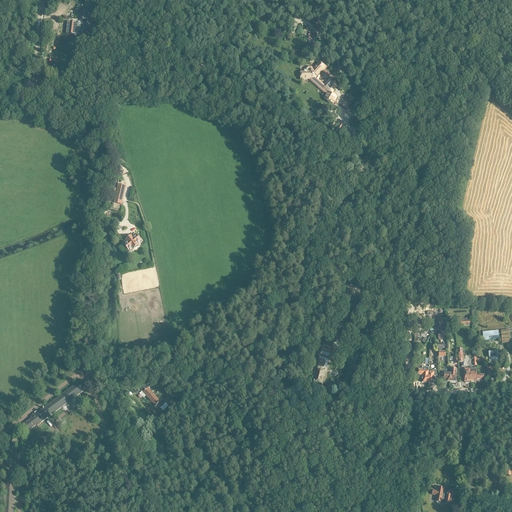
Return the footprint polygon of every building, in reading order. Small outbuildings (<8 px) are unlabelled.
[(94,14),(82,13),(81,20),(88,21),(93,21),(94,14)] [(318,21),(314,27),(318,29),(317,30),(322,33),(326,26),(321,23),(321,22),(318,21)] [(70,22),(68,22),(67,26),(68,26),(67,34),(73,35),(73,38),(92,40),(93,31),(86,31),(87,25),(81,25),(81,23),(70,22)] [(301,32),(301,34),(305,36),(308,38),(307,40),(313,43),(316,38),(315,37),(316,34),(312,32),(311,33),(305,30),(304,31),(302,30),(301,32)] [(315,78),(325,67),(319,63),(314,69),(312,67),(310,66),(309,66),(308,66),(307,67),(306,68),(305,68),(305,69),(305,70),(305,72),(304,72),(300,72),(301,79),(309,79),(327,95),(325,99),(326,100),(326,101),(328,103),(330,103),(332,104),(336,98),(333,96),(334,95),(335,93),(334,92),(337,85),(330,79),(324,86),(315,78)] [(348,101),(351,96),(347,94),(345,96),(342,102),(344,103),(342,106),(348,109),(351,103),(348,101)] [(121,204),(125,186),(119,185),(118,189),(117,188),(114,203),(121,204)] [(128,243),(125,245),(126,248),(127,249),(129,251),(132,248),(134,249),(138,247),(138,244),(141,242),(137,236),(136,236),(135,235),(132,238),(132,237),(127,241),(128,243)] [(349,287),(347,294),(354,296),(355,294),(359,295),(361,289),(358,288),(359,287),(357,286),(357,288),(355,287),(353,289),(349,287)] [(431,332),(431,337),(434,337),(434,334),(438,334),(439,340),(445,340),(445,332),(444,332),(444,330),(445,330),(444,326),(444,319),(444,315),(437,315),(437,320),(435,320),(436,332),(434,333),(433,332),(431,332)] [(498,331),(483,332),(484,341),(489,340),(489,337),(498,336),(498,339),(499,339),(502,339),(502,343),(508,343),(508,339),(509,339),(508,333),(507,333),(507,330),(501,331),(501,334),(499,335),(499,334),(498,331)] [(332,348),(323,345),(321,351),(322,351),(321,355),(326,356),(327,356),(328,356),(329,355),(330,354),(330,353),(330,354),(332,348)] [(498,360),(498,352),(488,353),(489,361),(498,360)] [(325,359),(319,357),(319,361),(318,361),(317,365),(317,364),(316,368),(316,369),(317,369),(314,383),(315,384),(316,385),(319,385),(320,385),(321,385),(323,377),(324,377),(325,373),(328,362),(328,361),(327,360),(326,359),(325,359)] [(429,372),(429,367),(423,366),(422,369),(418,368),(416,375),(422,376),(422,382),(427,383),(428,372),(429,372)] [(470,382),(470,373),(476,372),(476,369),(464,370),(464,382),(465,382),(465,383),(470,383),(470,382)] [(428,372),(427,383),(433,384),(434,376),(437,376),(438,370),(434,370),(434,372),(429,372),(428,372)] [(476,375),(476,372),(470,373),(470,382),(477,381),(476,380),(484,380),(484,375),(476,375)] [(32,419),(24,425),(29,431),(37,425),(38,426),(42,423),(39,418),(40,417),(44,421),(85,391),(79,382),(38,413),(37,411),(30,416),(32,419)] [(147,385),(141,391),(149,398),(152,395),(153,394),(152,393),(151,391),(149,389),(148,389),(150,388),(147,385)] [(152,395),(149,398),(151,401),(152,402),(156,406),(157,405),(163,412),(168,407),(163,401),(162,400),(160,401),(159,401),(153,394),(152,395)] [(188,398),(186,396),(177,402),(180,406),(188,400),(187,399),(188,398)] [(213,427),(205,434),(209,439),(217,432),(213,427)] [(12,431),(6,463),(14,465),(15,462),(15,459),(13,458),(18,432),(12,431)] [(194,437),(191,433),(190,432),(185,435),(190,441),(194,437)] [(196,452),(202,447),(198,442),(192,447),(196,452)] [(485,471),(485,480),(497,481),(497,472),(485,471)] [(12,511),(15,474),(5,473),(5,480),(4,480),(4,482),(5,482),(2,511),(12,511)] [(435,496),(434,502),(436,502),(435,502),(436,503),(438,504),(439,503),(441,503),(441,500),(443,500),(443,502),(451,504),(452,499),(450,499),(452,492),(445,491),(445,492),(443,491),(443,489),(436,487),(436,491),(432,490),(431,495),(435,496)]
